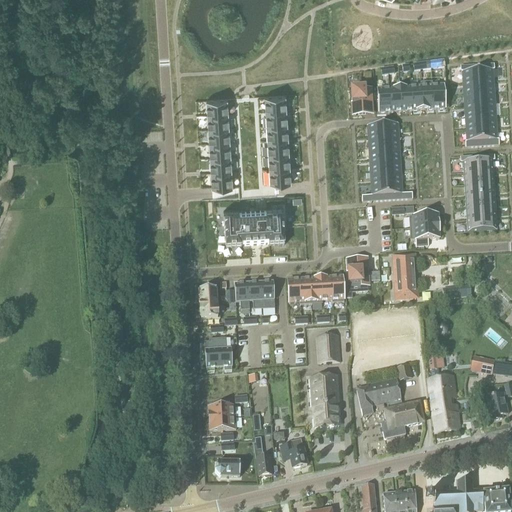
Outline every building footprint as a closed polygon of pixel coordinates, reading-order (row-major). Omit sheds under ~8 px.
[(298,17),(303,16),(300,7),(292,10),(294,15),(297,14),(298,17)] [(482,72),(477,72),(478,84),(493,83),(492,71),(490,71),(486,72),(482,72)] [(465,73),(462,73),(463,85),(478,84),(477,72),(473,72),(469,73),(465,73)] [(432,83),(420,84),(421,89),(422,112),(434,111),(432,86),(432,83)] [(493,83),(478,84),(479,96),(494,95),(493,83)] [(478,84),(463,85),(464,97),(479,96),(478,84)] [(443,85),(432,86),(434,111),(445,110),(443,85)] [(364,88),(351,89),(353,116),(365,115),(365,103),(371,103),(371,90),(364,91),(364,88)] [(410,89),(399,90),(401,113),(411,112),(410,89)] [(421,89),(410,89),(411,112),(422,112),(421,89)] [(399,90),(389,91),(390,114),(401,113),(399,90)] [(389,91),(378,91),(379,114),(390,114),(389,91)] [(494,95),(479,96),(480,107),(495,106),(494,95)] [(285,96),(264,97),(265,112),(286,111),(285,96)] [(479,96),(464,97),(465,108),(480,107),(479,96)] [(227,100),(206,101),(207,116),(228,115),(227,100)] [(495,106),(480,107),(480,119),(495,118),(495,106)] [(480,107),(465,108),(465,120),(480,119),(480,107)] [(286,111),(265,112),(266,127),(287,125),(286,111)] [(228,115),(207,116),(208,130),(229,129),(228,115)] [(495,118),(480,119),(481,130),(496,129),(495,118)] [(480,119),(465,120),(466,131),(481,130),(480,119)] [(287,125),(266,127),(267,141),(288,140),(287,125)] [(397,125),(382,126),(383,138),(398,137),(397,125)] [(382,126),(367,127),(368,139),(383,138),(382,126)] [(229,129),(208,130),(209,145),(230,143),(229,129)] [(496,129),(481,130),(482,142),(486,142),(490,142),(494,142),(497,142),(496,129)] [(481,130),(466,131),(467,143),(469,143),(473,143),(478,143),(482,142),(481,130)] [(398,137),(383,138),(384,150),(399,149),(398,137)] [(383,138),(368,139),(369,151),(384,150),(383,138)] [(288,140),(267,141),(268,155),(289,154),(288,140)] [(230,143),(209,145),(209,159),(231,158),(230,143)] [(399,149),(384,150),(385,161),(400,161),(399,149)] [(384,150),(369,151),(370,162),(385,161),(384,150)] [(289,154),(268,155),(269,170),(290,169),(289,154)] [(231,158),(209,159),(210,173),(232,172),(231,158)] [(385,161),(370,162),(370,174),(385,173),(385,161)] [(400,161),(385,161),(385,173),(400,172),(400,161)] [(482,163),(477,163),(478,175),(493,174),(492,162),(490,163),(486,163),(482,163)] [(465,164),(462,164),(463,176),(478,175),(477,163),(473,164),(469,164),(465,164)] [(290,169),(269,170),(269,185),(291,183),(290,169)] [(232,172),(210,173),(211,188),(233,187),(232,172)] [(400,172),(385,173),(386,185),(401,184),(400,172)] [(385,173),(370,174),(371,186),(386,185),(385,173)] [(493,174),(478,175),(479,187),(494,186),(494,184),(493,174)] [(478,175),(463,176),(464,188),(479,187),(478,175)] [(401,184),(386,185),(387,197),(391,196),(395,196),(399,196),(402,196),(401,184)] [(386,185),(371,186),(372,198),(374,197),(378,197),(383,197),(386,197),(387,197),(386,185)] [(494,186),(479,187),(480,198),(495,197),(494,186)] [(479,187),(464,188),(465,199),(480,198),(479,187)] [(495,197),(480,198),(480,210),(495,209),(495,201),(495,197)] [(480,198),(465,199),(465,211),(480,210),(480,198)] [(239,211),(223,212),(224,222),(223,222),(225,239),(226,250),(241,249),(241,247),(269,245),(269,247),(284,246),(284,235),(283,219),(282,208),(266,209),(266,210),(239,212),(239,211)] [(495,209),(480,210),(481,221),(496,220),(495,209)] [(480,210),(465,211),(466,222),(481,221),(480,210)] [(438,217),(409,218),(410,230),(438,229),(438,217)] [(496,220),(481,221),(482,234),(497,233),(496,220)] [(481,221),(466,222),(467,235),(482,234),(481,221)] [(438,229),(410,230),(410,242),(415,242),(416,248),(428,247),(428,241),(439,240),(438,229)] [(414,258),(392,259),(395,302),(417,301),(414,258)] [(360,260),(347,261),(349,288),(368,287),(367,272),(361,272),(360,260)] [(342,279),(330,280),(332,303),(332,305),(344,304),(342,279)] [(321,280),(309,281),(311,306),(322,306),(322,303),(321,280)] [(330,280),(321,280),(322,303),(332,303),(330,280)] [(309,281),(298,282),(299,305),(300,307),(311,306),(309,281)] [(298,282),(287,282),(289,305),(299,305),(298,282)] [(273,283),(260,284),(261,311),(275,310),(273,283)] [(260,284),(248,285),(249,304),(253,304),(253,312),(261,311),(260,284)] [(248,285),(234,286),(235,304),(240,304),(240,312),(249,312),(249,304),(248,285)] [(469,288),(441,291),(443,301),(471,298),(469,288)] [(215,291),(199,292),(200,306),(216,305),(215,291)] [(216,305),(200,306),(201,322),(220,321),(219,305),(216,305)] [(437,328),(436,331),(437,334),(439,336),(442,336),(445,334),(446,331),(445,328),(442,327),(439,327),(437,328)] [(338,338),(316,339),(318,366),(340,364),(338,338)] [(209,343),(204,344),(206,371),(219,370),(217,340),(209,341),(209,343)] [(225,340),(217,340),(219,370),(232,369),(231,350),(226,350),(225,340)] [(435,358),(428,359),(429,371),(437,370),(435,358)] [(473,359),(471,371),(490,375),(493,364),(473,359)] [(409,367),(396,371),(399,382),(412,379),(409,367)] [(453,377),(427,380),(434,435),(459,432),(456,406),(454,406),(453,400),(456,400),(453,377)] [(336,379),(310,380),(312,410),(313,410),(314,431),(339,429),(337,409),(338,408),(336,379)] [(366,389),(356,392),(356,394),(362,417),(373,415),(371,408),(388,404),(390,409),(402,406),(400,400),(396,382),(366,389)] [(503,395),(486,399),(488,410),(487,411),(489,423),(502,420),(501,417),(507,415),(503,395)] [(386,424),(380,425),(384,441),(405,436),(403,429),(423,425),(418,403),(415,404),(416,406),(384,413),(386,424)] [(235,408),(208,409),(209,421),(235,420),(235,408)] [(287,433),(288,416),(269,416),(269,423),(276,423),(276,433),(287,433)] [(259,417),(253,418),(254,433),(261,432),(259,417)] [(235,420),(209,421),(209,433),(236,432),(235,420)] [(255,445),(253,445),(255,461),(257,461),(259,478),(271,477),(269,459),(262,460),(260,439),(254,440),(255,445)] [(288,448),(279,450),(283,464),(290,462),(292,471),(293,470),(294,470),(300,469),(307,467),(303,452),(302,446),(301,442),(288,445),(288,448)] [(216,473),(215,474),(219,480),(221,479),(239,479),(240,464),(216,464),(216,473)] [(472,494),(471,483),(456,484),(457,494),(449,495),(449,489),(443,489),(443,495),(432,496),(432,498),(423,498),(424,508),(433,508),(432,511),(482,511),(482,493),(472,494)] [(364,511),(359,511),(375,511),(373,487),(361,488),(364,511)] [(510,511),(508,492),(483,495),(484,511),(510,511)] [(404,494),(406,511),(415,511),(414,493),(404,494)] [(395,511),(406,511),(404,494),(394,495),(395,511)] [(384,511),(395,511),(394,495),(383,496),(384,511)]
